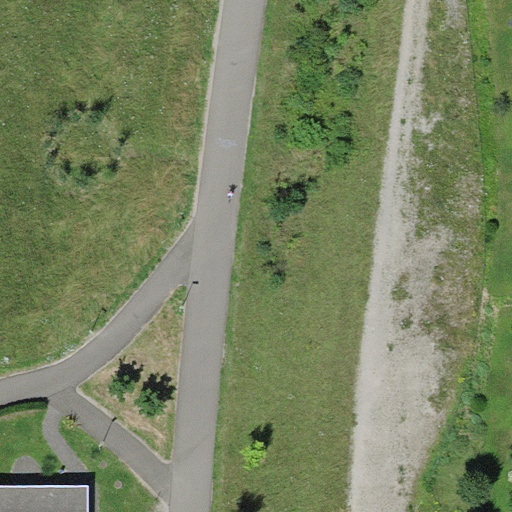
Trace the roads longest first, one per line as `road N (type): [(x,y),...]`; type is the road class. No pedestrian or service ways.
road 1 (motorway): [(130,0),(70,511)]
road 2 (motorway): [(159,511),(218,0)]
